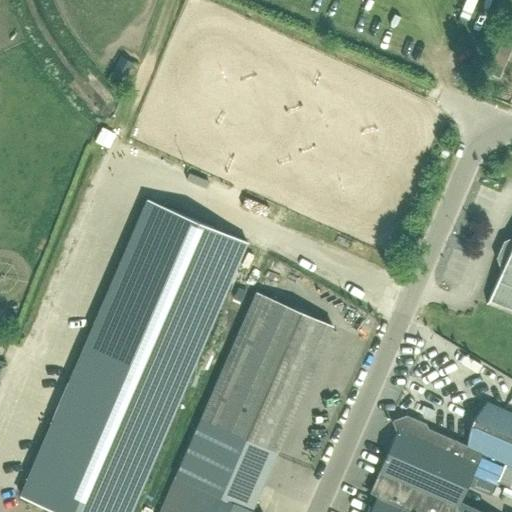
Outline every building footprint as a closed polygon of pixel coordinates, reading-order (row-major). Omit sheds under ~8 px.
[(129,511),(246,241),(147,198),(19,495),(59,511),(129,511)] [(511,243),(485,305),(487,306),(488,302),(511,311),(511,243)] [(331,325),(256,292),(175,476),(188,481),(188,482),(174,511),(256,511),(250,509),(331,325)] [(375,478),(453,511),(454,511),(481,453),(511,466),(511,412),(486,401),(478,419),(473,417),(469,426),(474,428),(466,446),(426,428),(424,424),(401,413),(395,428),(396,429),(375,478)] [(453,511),(375,478),(368,493),(376,496),(368,511),(453,511)] [(455,511),(483,511),(460,502),(455,511)]
